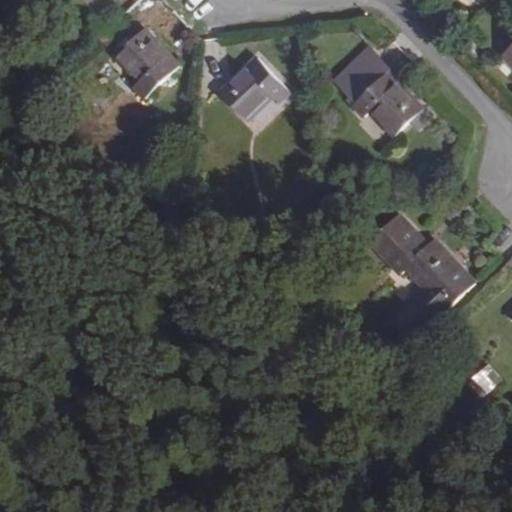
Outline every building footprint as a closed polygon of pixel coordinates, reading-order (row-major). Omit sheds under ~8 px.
[(45,11),(34,0),(26,0),(21,5),(35,20),(45,11)] [(441,0),(431,10),(443,23),(454,13),(441,0)] [(163,60),(168,56),(145,31),(117,58),(139,82),(134,87),(146,100),(175,73),(163,60)] [(370,52),(362,59),(383,81),(394,92),(400,87),(389,76),(391,74),(370,52)] [(180,69),(168,56),(163,60),(175,73),(180,69)] [(355,108),(366,118),(372,112),(396,136),(422,110),(400,87),(394,92),(383,81),(362,59),(336,84),(357,106),(355,108)] [(222,94),(249,123),(274,100),(278,105),(291,93),(262,64),(250,75),(247,72),(222,94)] [(151,195),(145,188),(135,197),(141,204),(151,195)] [(396,320),(414,339),(472,284),(437,247),(432,251),(402,220),(376,246),(406,277),(411,273),(433,294),(416,310),(412,305),(396,320)] [(490,390),(502,382),(491,366),(479,375),(490,390)]
